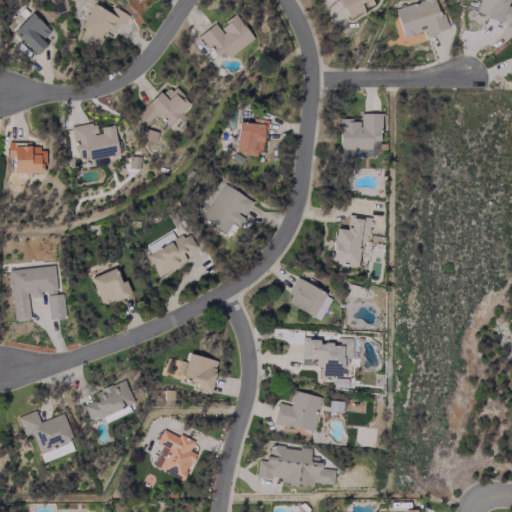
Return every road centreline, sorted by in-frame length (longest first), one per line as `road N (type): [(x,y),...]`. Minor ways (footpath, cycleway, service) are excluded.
road 1 (residential): [(284,0),(305,46),(307,114),(295,205),(268,255),(165,321),(54,362),(0,368)]
road 2 (residential): [(221,292),(240,329),(248,377),(216,511)]
road 3 (residential): [(192,0),(138,68),(107,85),(5,94)]
road 4 (residential): [(309,77),(468,71)]
